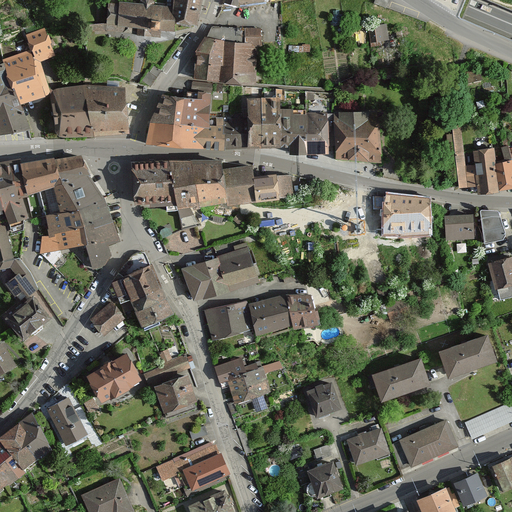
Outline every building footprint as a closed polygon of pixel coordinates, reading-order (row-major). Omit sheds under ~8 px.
[(140,0),(109,0),(109,25),(180,28),(180,24),(181,2),(176,2),(140,0)] [(181,2),(180,24),(201,24),(205,0),(176,0),(176,2),(181,2)] [(30,44),(2,55),(21,106),(45,94),(33,59),(58,50),(56,46),(62,44),(58,34),(54,35),(49,20),(24,29),(30,44)] [(379,39),(390,38),(389,23),(378,23),(379,39)] [(209,35),(198,50),(197,79),(259,84),(260,45),(264,46),(263,25),(248,25),(248,42),(230,41),(209,35)] [(3,60),(0,61),(0,133),(29,130),(15,89),(3,60)] [(93,134),(85,86),(58,89),(55,90),(52,92),(51,95),(51,98),(56,130),(57,133),(59,135),(62,136),(65,136),(93,134)] [(127,132),(123,89),(85,86),(93,134),(127,132)] [(264,149),(282,148),(279,101),(283,100),(281,88),(274,87),(276,98),(262,98),(264,149)] [(185,124),(207,126),(212,92),(197,92),(196,98),(186,97),(185,124)] [(152,121),(185,124),(186,97),(165,95),(152,121)] [(264,149),(262,98),(248,99),(248,115),(249,147),(264,149)] [(307,154),(309,113),(282,112),(282,148),(290,147),(290,156),(307,154)] [(335,160),(382,163),(380,112),(330,112),(335,160)] [(307,154),(328,154),(327,114),(309,113),(307,154)] [(226,150),(249,147),(248,115),(224,116),(226,150)] [(203,148),(226,150),(224,116),(216,117),(217,127),(207,127),(203,148)] [(147,143),(180,146),(185,124),(152,121),(147,143)] [(180,146),(203,148),(207,127),(207,126),(185,124),(180,146)] [(475,192),(511,186),(511,147),(505,148),(506,159),(494,161),(492,145),(470,148),(471,162),(478,160),(480,173),(472,174),(475,192)] [(81,152),(56,157),(63,178),(90,172),(82,153),(81,152)] [(54,154),(20,160),(28,191),(53,181),(63,178),(56,157),(54,154)] [(19,157),(0,157),(0,185),(5,205),(9,221),(29,215),(21,195),(29,195),(28,191),(20,160),(19,157)] [(176,201),(178,209),(195,204),(223,196),(225,205),(255,197),(275,198),(275,194),(293,194),(293,174),(275,173),(274,169),(252,171),(250,162),(221,166),(220,160),(190,161),(169,161),(176,201)] [(176,201),(169,161),(132,162),(134,204),(176,201)] [(105,194),(90,172),(53,181),(61,208),(105,194)] [(112,214),(105,194),(46,212),(49,234),(55,233),(55,230),(85,222),(112,214)] [(381,230),(426,231),(427,196),(386,194),(386,207),(382,207),(381,230)] [(484,241),(504,236),(499,209),(479,209),(484,241)] [(443,211),(444,236),(470,236),(470,211),(443,211)] [(121,237),(112,214),(85,222),(87,237),(92,268),(108,264),(114,254),(109,241),(121,237)] [(49,234),(41,234),(41,252),(87,237),(85,222),(55,230),(55,233),(49,234)] [(251,249),(221,258),(230,292),(262,284),(251,249)] [(495,285),(511,280),(511,256),(511,252),(488,258),(495,285)] [(113,277),(121,299),(132,296),(130,285),(160,277),(152,260),(146,257),(140,257),(138,260),(113,277)] [(221,258),(184,270),(196,301),(230,292),(221,258)] [(19,277),(10,288),(20,303),(30,294),(34,299),(44,291),(17,260),(10,265),(19,277)] [(160,277),(130,285),(145,329),(177,318),(160,277)] [(311,291),(286,294),(292,327),(320,323),(311,291)] [(21,337),(47,315),(34,299),(30,294),(20,303),(4,316),(21,337)] [(256,333),(291,325),(286,294),(250,301),(256,333)] [(125,317),(111,301),(89,319),(103,335),(125,317)] [(205,309),(210,336),(250,328),(244,301),(205,309)] [(437,346),(446,372),(495,355),(485,328),(437,346)] [(0,372),(14,364),(1,340),(0,341),(0,372)] [(82,369),(98,395),(136,373),(121,347),(82,369)] [(368,368),(377,395),(426,377),(416,351),(368,368)] [(243,357),(215,366),(220,380),(262,366),(260,361),(246,365),(243,357)] [(262,366),(220,380),(223,389),(229,387),(231,394),(269,381),(266,374),(282,369),(280,361),(262,366)] [(162,408),(195,396),(185,371),(153,383),(162,408)] [(314,413),(339,405),(330,379),(305,387),(314,413)] [(269,381),(231,394),(235,405),(251,400),(256,413),(268,409),(263,395),(272,392),(269,381)] [(63,442),(85,430),(66,395),(44,407),(63,442)] [(471,438),(511,420),(511,402),(464,422),(471,438)] [(36,416),(22,422),(42,456),(58,449),(36,416)] [(397,438),(408,464),(455,443),(444,417),(397,438)] [(18,423),(1,434),(27,466),(40,457),(18,423)] [(346,437),(355,462),(388,451),(380,426),(346,437)] [(0,439),(0,463),(10,459),(25,481),(31,476),(0,439)] [(316,447),(318,455),(329,453),(327,444),(316,447)] [(191,488),(230,471),(220,450),(182,467),(191,488)] [(500,489),(511,484),(511,460),(510,455),(489,464),(500,489)] [(315,493),(340,485),(331,458),(306,466),(315,493)] [(0,498),(22,480),(10,459),(0,463),(0,498)] [(454,480),(463,502),(485,493),(476,471),(454,480)] [(134,511),(118,476),(82,493),(90,511),(134,511)] [(416,496),(422,511),(441,511),(454,507),(445,485),(416,496)] [(191,511),(233,511),(222,487),(187,502),(191,511)]
